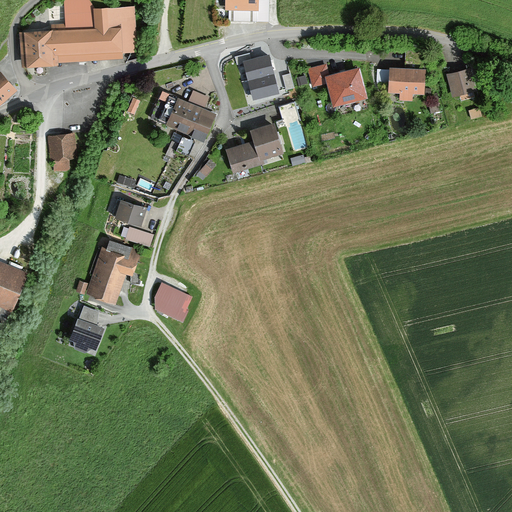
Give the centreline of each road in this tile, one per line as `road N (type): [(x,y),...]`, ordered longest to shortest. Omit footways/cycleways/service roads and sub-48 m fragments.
road 1 (residential): [(298,511),(150,312),(146,288),(173,195),(225,118),(211,47)]
road 2 (residential): [(211,47),(356,31),(444,38),(511,63)]
road 3 (residential): [(26,101),(211,47)]
